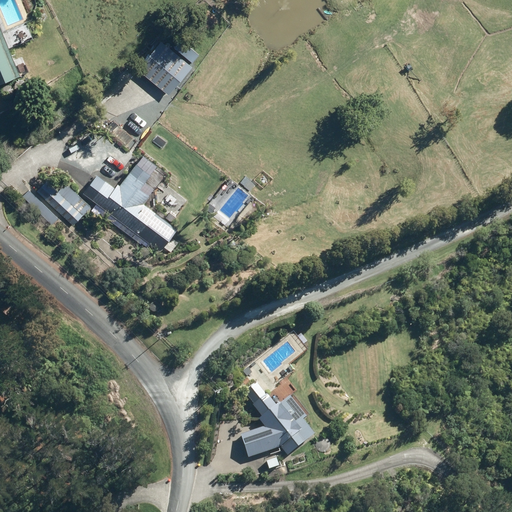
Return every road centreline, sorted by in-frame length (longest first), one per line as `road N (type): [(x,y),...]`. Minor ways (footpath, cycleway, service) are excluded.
road 1 (unknown): [(178,498),(229,482),(346,469),(416,448),(511,498)]
road 2 (unclassified): [(0,237),(88,311),(166,398),(183,451),(175,511)]
